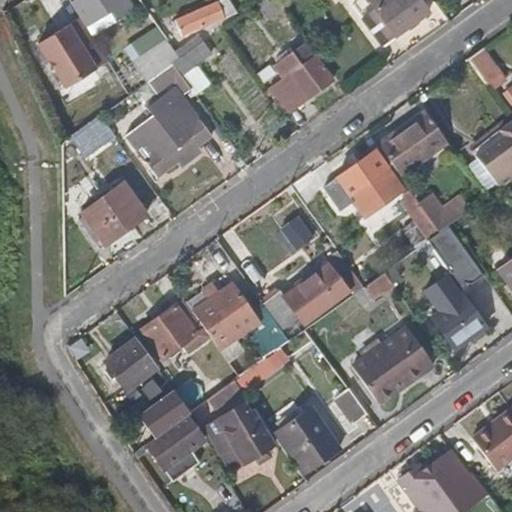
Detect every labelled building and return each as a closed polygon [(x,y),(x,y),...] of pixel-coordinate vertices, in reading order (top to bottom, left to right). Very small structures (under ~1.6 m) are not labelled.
[(129,6),(125,0),(72,0),(71,0),(82,17),(86,24),(107,10),(112,17),(129,6)] [(425,11),(435,4),(431,0),(387,0),(362,18),(382,47),(428,15),(425,11)] [(182,34),(224,17),(218,2),(176,18),(182,34)] [(90,31),(112,17),(107,10),(86,24),(90,31)] [(109,61),(90,31),(86,24),(82,17),(39,44),(66,87),(109,61)] [(181,75),(211,53),(205,44),(202,43),(198,37),(187,47),(190,53),(180,60),(174,65),(181,75)] [(174,65),(180,60),(168,41),(135,64),(149,83),(174,65)] [(486,45),(471,56),(494,89),(510,78),(486,45)] [(332,83),(314,58),(279,84),(296,109),(332,83)] [(296,109),(279,84),(269,92),(287,116),(296,109)] [(186,100),(176,85),(148,106),(154,113),(170,101),(175,108),(186,100)] [(511,113),(511,85),(498,96),(511,113)] [(212,134),(186,100),(175,108),(170,101),(154,113),(127,133),(157,174),(177,159),(194,147),(212,134)] [(115,137),(101,116),(86,127),(101,147),(115,137)] [(413,149),(436,133),(424,116),(380,147),(398,173),(420,158),(413,149)] [(511,123),(511,122),(473,151),(498,186),(511,174),(511,123)] [(181,165),(198,153),(194,147),(177,159),(181,165)] [(348,195),(387,169),(374,151),(325,187),(340,210),(353,202),(348,195)] [(146,216),(122,183),(81,212),(105,245),(146,216)] [(433,226),(408,191),(397,199),(426,240),(437,232),(433,226)] [(449,228),(455,223),(449,215),(433,226),(437,232),(439,235),(449,228)] [(299,217),(281,230),(297,251),(314,238),(299,217)] [(511,260),(498,271),(511,289),(511,260)] [(302,328),(348,295),(327,267),(282,299),(295,319),(302,328)] [(362,307),(392,287),(384,274),(361,290),(354,295),(362,307)] [(278,332),(262,308),(253,314),(229,284),(190,313),(202,329),(210,339),(219,351),(258,321),(262,327),(249,336),(261,352),(266,359),(287,344),(278,332)] [(295,319),(282,299),(279,295),(262,308),(278,332),(295,319)] [(486,329),(462,296),(431,318),(454,351),(486,329)] [(202,329),(190,313),(182,301),(141,330),(162,359),(184,342),(202,329)] [(404,388),(434,365),(406,326),(351,367),(374,400),(400,382),(404,388)] [(191,352),(210,339),(202,329),(184,342),(191,352)] [(156,368),(135,340),(105,363),(126,391),(156,368)] [(239,378),(266,359),(261,352),(235,372),(239,378)] [(244,393),(283,364),(276,354),(236,382),(244,393)] [(216,395),(198,370),(176,386),(193,411),(205,402),(216,395)] [(212,411),(240,392),(234,382),(216,395),(205,402),(212,411)] [(366,415),(347,390),(334,399),(353,425),(366,415)] [(273,445),(253,412),(248,414),(242,404),(216,420),(243,463),(254,458),(258,464),(269,457),(265,450),(273,445)] [(163,433),(186,416),(187,416),(178,405),(155,422),(163,433)] [(338,448),(312,412),(289,428),(292,433),(281,440),(304,473),(338,448)] [(511,459),(511,421),(505,414),(471,440),(496,472),(511,459)] [(190,451),(204,441),(186,416),(163,433),(145,445),(172,483),(199,466),(190,451)] [(243,463),(216,420),(203,429),(230,471),(243,463)] [(466,511),(490,496),(474,477),(469,481),(450,455),(423,474),(414,471),(401,480),(422,511),(466,511)] [(376,481),(354,499),(365,511),(373,511),(390,498),(376,481)]
